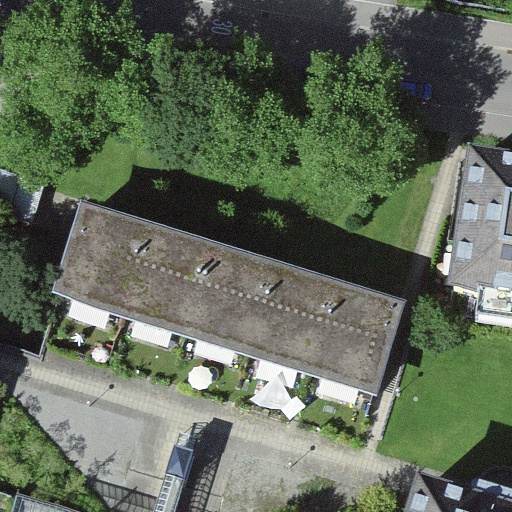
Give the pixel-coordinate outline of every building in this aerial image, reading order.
[(511,176),(480,172),(462,313),(511,319),(511,176)] [(52,311),(117,331),(145,239),(80,220),(52,311)] [(117,331),(182,351),(210,259),(145,239),(117,331)] [(182,351),(247,370),(275,278),(210,259),(182,351)] [(247,370),(312,390),(340,298),(275,278),(247,370)] [(312,390),(377,409),(405,317),(340,298),(312,390)] [(502,511),(430,489),(422,511),(502,511)]
